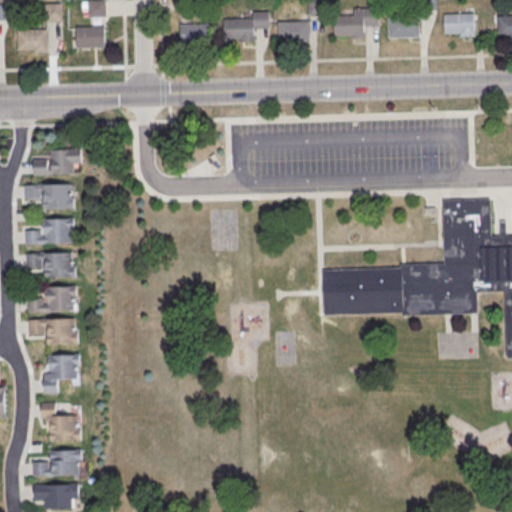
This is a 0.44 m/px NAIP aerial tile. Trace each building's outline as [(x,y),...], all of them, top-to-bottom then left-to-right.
[(307,0),(308,15),(322,15),(321,0),(307,0)] [(419,0),(437,0),(438,10),(419,11),(419,0)] [(88,1),(106,1),(107,17),(89,18),(88,1)] [(46,5),(62,4),(62,21),(46,22),(46,5)] [(334,16),(354,16),(354,9),(379,8),(380,26),(365,27),(365,35),(335,36),(334,16)] [(224,20),(253,19),(253,12),(269,12),(270,29),(256,30),(256,42),(240,42),(240,39),(225,39),(224,20)] [(444,14),(475,14),(476,34),(445,34),(444,14)] [(499,16),(511,15),(511,35),(500,36),(499,16)] [(389,18),(420,17),(420,37),(389,38),(389,18)] [(279,22),(310,22),(310,41),(279,42),(279,22)] [(181,26),(209,25),(210,45),(182,46),(181,26)] [(77,28),(105,27),(106,47),(77,48),(77,28)] [(18,30),(48,30),(48,53),(34,53),(34,50),(18,51),(18,30)] [(33,175),(80,173),(79,150),(51,151),(52,168),(49,168),(49,161),(33,162),(33,175)] [(25,186),(71,184),(72,208),(45,209),(44,192),(42,192),(42,199),(25,200),(25,186)] [(325,270),(402,267),(402,265),(446,263),(443,198),(491,197),(492,237),(501,236),(500,221),(507,221),(508,236),(511,236),(511,357),(509,358),(506,291),(479,292),(479,313),(405,316),(405,313),(326,316),(325,270)] [(26,245),(72,243),(71,219),(44,221),(44,237),(42,238),(42,231),(25,231),(26,245)] [(26,255),(73,253),(74,276),(46,277),(45,260),(43,261),(43,268),(27,268),(26,255)] [(28,313),(75,311),(74,287),(46,289),(47,305),(44,306),(44,299),(28,299),(28,313)] [(29,321),(75,319),(76,343),(49,344),(48,327),(45,327),(46,334),(29,335),(29,321)] [(48,356),(80,355),(81,366),(77,366),(78,380),(59,380),(59,394),(44,395),(44,375),(46,375),(46,368),(48,365),(48,356)] [(50,442),(82,441),(81,430),(78,430),(78,416),(58,417),(58,403),(43,403),(44,423),(46,423),(47,430),(49,433),(50,442)] [(34,477),(80,475),(79,462),(82,462),(82,451),(51,452),(52,469),(50,469),(49,462),(33,463),(34,477)] [(45,508),(78,508),(78,483),(34,483),(34,499),(45,499),(45,508)]
